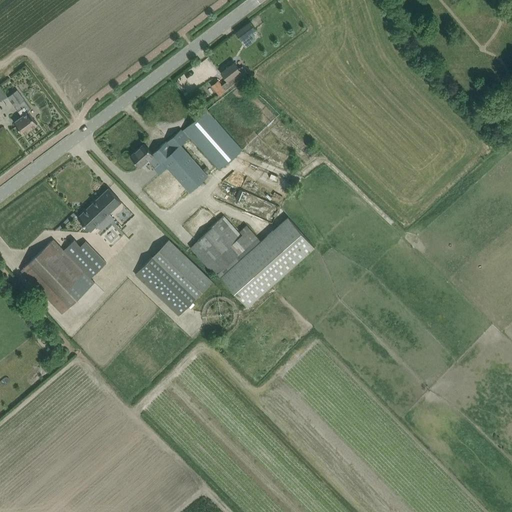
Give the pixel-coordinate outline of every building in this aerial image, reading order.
[(250,22),(236,32),(246,46),(255,39),(251,34),(256,30),(250,22)] [(243,74),(246,71),(242,66),(239,68),(234,62),(221,73),(227,81),(222,85),(218,80),(211,85),(219,95),(244,75),(243,74)] [(31,108),(17,89),(7,97),(21,117),(14,122),(23,134),(38,124),(28,111),(31,108)] [(155,167),(162,161),(189,191),(208,175),(182,145),(190,137),(219,170),(242,150),(206,110),(182,131),(181,129),(166,142),(166,141),(152,153),(144,144),(130,156),(140,167),(148,159),(155,167)] [(284,114),(275,123),(289,138),(298,130),(284,114)] [(299,148),(312,153),(315,143),(302,139),(299,148)] [(245,193),(251,196),(255,189),(248,186),(245,193)] [(108,188),(78,217),(91,231),(97,225),(101,230),(114,218),(109,213),(121,202),(108,188)] [(239,189),(235,198),(240,200),(241,201),(242,198),(245,199),(247,195),(244,194),(245,192),(244,191),(239,189)] [(224,214),(190,248),(214,276),(218,273),(247,306),(316,247),(288,217),(261,240),(247,225),(239,231),(224,214)] [(0,242),(2,244),(10,238),(0,225),(0,242)] [(106,263),(92,248),(86,241),(80,246),(74,240),(63,250),(53,239),(21,270),(62,314),(95,282),(90,278),(106,263)] [(136,275),(180,316),(213,281),(170,240),(136,275)]
